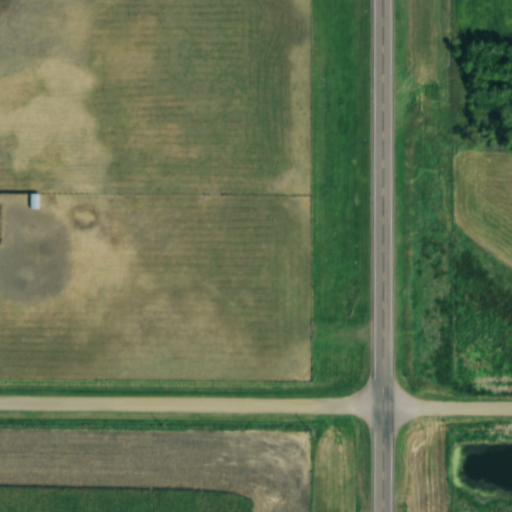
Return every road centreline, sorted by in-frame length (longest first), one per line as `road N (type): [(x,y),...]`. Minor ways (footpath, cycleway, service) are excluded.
road 1 (residential): [(511,406),(0,401)]
road 2 (secondary): [(376,511),(375,0)]
